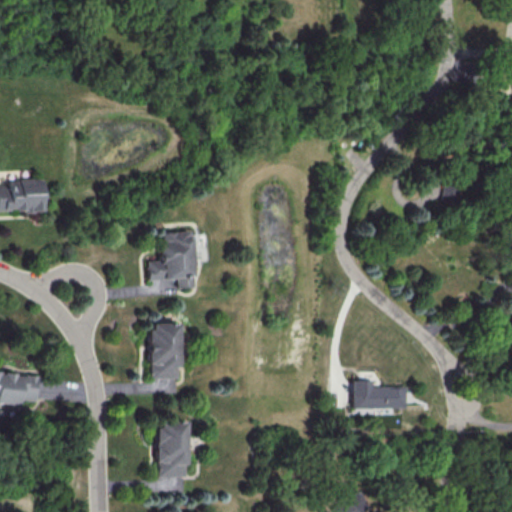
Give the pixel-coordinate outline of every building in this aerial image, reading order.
[(0,211),(38,210),(37,178),(4,179),(4,184),(0,184),(0,211)] [(143,280),(171,278),(172,287),(189,286),(187,260),(201,259),(200,245),(186,246),(185,230),(155,232),(156,259),(141,260),(143,280)] [(175,378),(174,322),(145,323),(146,378),(175,378)] [(35,375),(0,371),(0,402),(16,404),(17,399),(33,400),(35,375)] [(400,407),(400,385),(368,386),(367,379),(348,380),(349,408),(400,407)] [(183,420),(153,421),(155,476),(185,476),(183,420)] [(330,511),(368,511),(359,489),(327,503),(330,511)]
